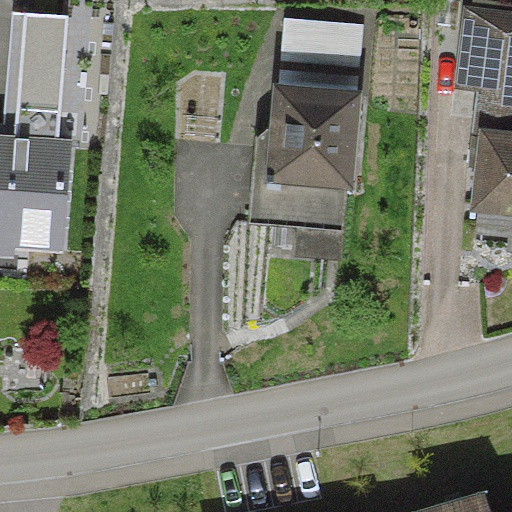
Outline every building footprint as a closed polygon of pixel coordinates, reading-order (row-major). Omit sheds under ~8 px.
[(511,21),(465,15),(458,75),(511,82),(511,21)] [(63,20),(27,18),(22,104),(57,106),(63,20)] [(263,132),(252,139),(245,224),(321,231),(325,183),(343,185),(356,33),(281,27),(271,133),(263,132)] [(511,139),(480,136),(472,208),(511,212),(511,139)] [(64,146),(30,143),(10,142),(9,147),(0,145),(0,236),(6,237),(5,243),(57,247),(64,146)] [(482,511),(479,500),(436,511),(482,511)]
